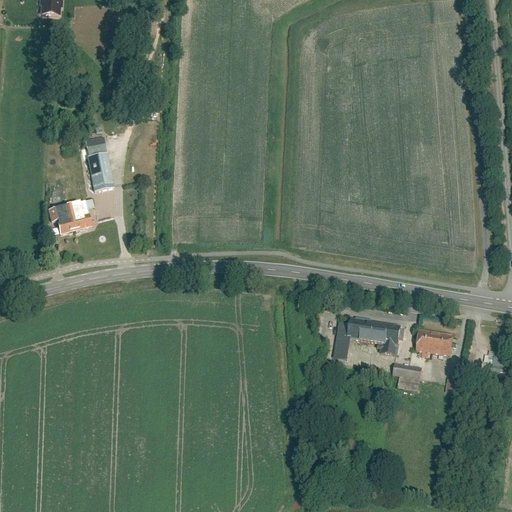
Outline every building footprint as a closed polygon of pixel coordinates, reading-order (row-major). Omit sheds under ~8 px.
[(41,0),(41,3),(42,3),(42,16),(59,17),(60,0),(41,0)] [(157,100),(161,73),(150,71),(146,98),(157,100)] [(94,194),(114,190),(107,155),(88,159),(94,194)] [(68,208),(75,233),(92,229),(88,215),(85,204),(80,205),(68,208)] [(57,223),(59,229),(60,237),(75,233),(68,208),(49,212),(52,224),(57,223)] [(396,352),(400,326),(339,318),(334,352),(349,354),(352,334),(385,339),(383,350),(396,352)] [(448,340),(416,336),(413,357),(445,361),(448,340)] [(506,353),(495,352),(494,365),(505,366),(506,353)] [(418,380),(395,377),(393,392),(416,396),(418,380)]
